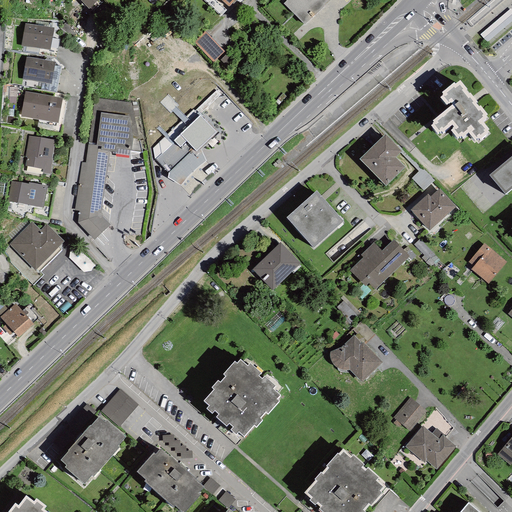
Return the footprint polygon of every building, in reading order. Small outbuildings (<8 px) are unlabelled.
[(80,0),(89,9),(97,0),(80,0)] [(286,0),(287,1),(284,4),(303,24),(330,0),(286,0)] [(487,38),(511,22),(511,7),(481,27),(487,38)] [(35,25),(25,24),(22,45),(50,50),(53,28),(52,28),(35,25)] [(166,79),(182,64),(151,32),(135,47),(166,79)] [(205,32),(194,42),(213,62),(224,51),(205,32)] [(226,55),(220,60),(228,67),(233,62),(226,55)] [(41,82),(51,84),(54,65),(55,62),(26,57),(22,80),(41,82)] [(56,93),(61,67),(54,65),(51,84),(41,82),(40,90),(56,93)] [(442,95),(440,97),(448,108),(432,120),(433,122),(432,123),(433,124),(431,126),(437,133),(439,132),(441,131),(442,133),(452,125),(453,127),(452,128),(452,129),(450,130),(457,138),(459,136),(459,137),(461,136),(462,137),(468,133),(474,140),(478,137),(480,140),(488,133),(487,131),(489,130),(482,121),(487,117),(486,116),(487,115),(480,106),(479,107),(476,103),(477,102),(470,93),(469,93),(466,90),(467,89),(459,80),(455,84),(454,82),(441,92),(443,94),(442,95)] [(21,116),(58,123),(62,98),(25,92),(21,116)] [(131,102),(94,98),(88,145),(101,147),(100,150),(109,151),(116,152),(117,149),(142,152),(138,138),(131,102)] [(153,148),(154,159),(174,142),(173,140),(174,140),(200,115),(201,114),(196,110),(194,111),(193,110),(153,148)] [(200,115),(174,140),(173,140),(174,142),(179,147),(186,141),(196,152),(200,148),(218,132),(201,114),(200,115)] [(385,134),(379,140),(359,159),(385,186),(405,167),(395,157),(400,153),(401,151),(397,147),(385,134)] [(52,158),(54,140),(29,136),(25,157),(27,157),(25,166),(43,169),(42,174),(50,176),(53,159),(52,158)] [(179,147),(174,142),(154,159),(168,173),(167,178),(181,186),(194,171),(206,161),(200,148),(196,152),(186,141),(179,147)] [(101,147),(88,145),(85,163),(82,162),(75,210),(79,211),(77,223),(94,240),(110,224),(100,216),(109,151),(100,150),(101,147)] [(398,145),(397,147),(401,151),(400,153),(418,171),(411,178),(423,191),(434,181),(424,170),(423,171),(398,145)] [(511,155),(489,175),(505,194),(511,188),(511,155)] [(7,201),(43,208),(47,186),(29,182),(29,184),(11,181),(7,201)] [(413,212),(429,231),(456,207),(440,188),(430,197),(428,194),(410,210),(413,212)] [(316,191),(286,218),(314,248),(344,221),(316,191)] [(375,207),(377,210),(412,246),(418,241),(412,235),(375,207)] [(17,253),(35,270),(64,241),(46,224),(40,230),(31,222),(9,244),(17,253)] [(368,283),(375,289),(409,256),(393,240),(382,251),(373,242),(361,255),(363,257),(349,270),(365,286),(368,283)] [(418,241),(413,246),(428,263),(434,257),(418,241)] [(280,242),(252,269),(272,290),(301,263),(280,242)] [(471,269),(488,284),(506,262),(489,248),(484,244),(468,262),(473,266),(471,269)] [(1,317),(0,317),(6,325),(13,332),(18,338),(33,324),(15,304),(8,311),(1,317)] [(374,334),(361,321),(352,329),(356,334),(354,336),(362,343),(363,342),(364,344),(374,334)] [(9,335),(13,332),(6,325),(2,327),(9,335)] [(354,336),(353,335),(339,348),(330,352),(330,355),(330,359),(331,362),(334,365),(337,368),(340,369),(346,370),(349,370),(362,383),(382,363),(364,344),(363,342),(362,343),(354,336)] [(214,389),(203,401),(209,406),(206,409),(212,414),(214,411),(219,414),(216,417),(226,427),(229,423),(233,427),(231,430),(236,435),(238,432),(244,437),(254,426),(256,427),(262,420),(260,418),(265,412),(267,414),(279,401),(276,399),(280,395),(273,389),(275,386),(264,376),(261,379),(258,376),(260,373),(249,363),(247,366),(240,360),(237,363),(235,362),(223,375),(225,377),(220,383),(218,381),(212,388),(214,389)] [(120,389),(101,411),(119,427),(138,405),(120,389)] [(427,411),(410,397),(393,417),(409,431),(427,411)] [(68,451),(60,460),(66,465),(64,467),(83,484),(91,475),(93,477),(119,448),(118,446),(125,437),(107,421),(105,422),(99,417),(91,426),(90,425),(68,450),(68,451)] [(426,461),(436,469),(452,451),(456,446),(444,436),(442,435),(439,439),(431,433),(423,426),(407,444),(405,447),(424,463),(426,461)] [(442,435),(444,436),(445,436),(436,428),(431,433),(439,439),(442,435)] [(173,435),(162,436),(162,443),(168,443),(168,447),(174,447),(175,453),(180,453),(180,459),(192,458),(192,451),(186,451),(185,446),(179,446),(179,440),(174,441),(173,435)] [(511,436),(497,454),(510,465),(511,462),(511,436)] [(153,453),(136,472),(146,480),(144,482),(173,508),(175,506),(181,511),(185,511),(201,495),(199,493),(204,488),(204,487),(202,486),(194,479),(195,478),(170,456),(169,457),(160,448),(155,454),(153,453)] [(316,482),(306,493),(311,498),(309,501),(314,506),(317,503),(321,506),(318,509),(321,511),(364,511),(362,510),(368,504),(370,506),(381,493),(379,491),(382,487),(375,481),(378,478),(366,468),(364,471),(360,468),(363,465),(352,455),(350,458),(342,452),(339,455),(337,454),(326,467),(328,469),(323,475),(320,473),(314,480),(316,482)] [(210,477),(202,486),(204,487),(204,488),(212,495),(220,486),(210,477)] [(236,500),(226,491),(218,500),(228,509),(236,500)] [(45,511),(42,509),(45,506),(36,500),(34,503),(26,497),(18,507),(15,504),(8,511),(45,511)] [(478,511),(468,503),(460,511),(478,511)]
